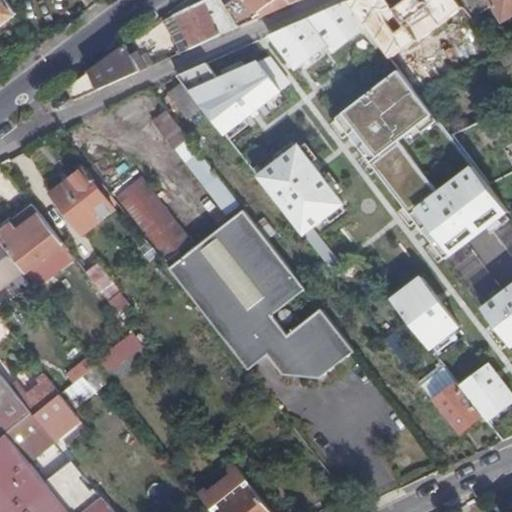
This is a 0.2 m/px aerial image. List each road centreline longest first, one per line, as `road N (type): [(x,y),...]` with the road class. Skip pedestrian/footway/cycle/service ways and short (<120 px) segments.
road 1 (residential): [(326,0),(0,139)]
road 2 (tertiary): [(0,96),(130,0)]
